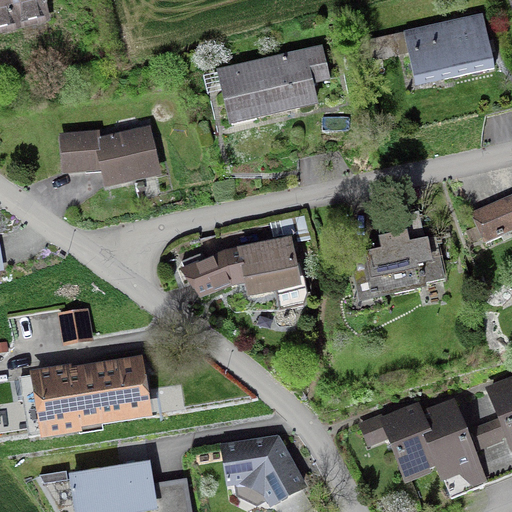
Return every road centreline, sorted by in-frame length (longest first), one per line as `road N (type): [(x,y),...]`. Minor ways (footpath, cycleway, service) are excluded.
road 1 (residential): [(106,269),(156,231),(511,153)]
road 2 (residential): [(106,269),(263,385),(316,442),(353,511)]
road 3 (residential): [(0,190),(106,269)]
